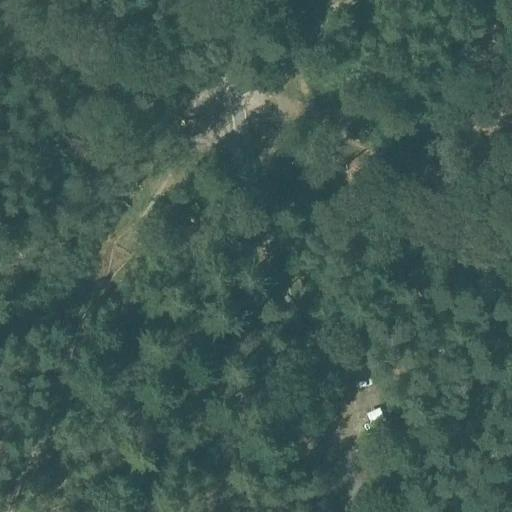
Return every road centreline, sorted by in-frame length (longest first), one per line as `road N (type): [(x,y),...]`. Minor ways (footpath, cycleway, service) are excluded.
road 1 (track): [(0,505),(84,296),(190,150),(216,128),(233,90),(271,81),(332,13),(357,0)]
road 2 (unclassified): [(222,0),(253,196),(303,358),(369,511)]
road 3 (track): [(324,142),(511,229)]
